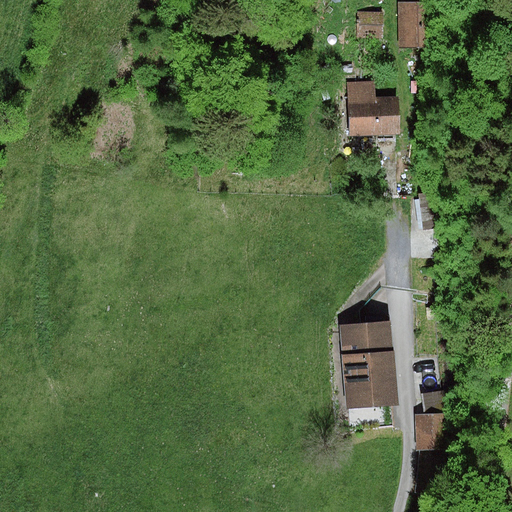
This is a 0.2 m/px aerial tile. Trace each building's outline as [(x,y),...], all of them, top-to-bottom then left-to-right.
[(434,1),(405,3),(408,43),(437,41),(434,1)] [(387,29),(387,12),(366,12),(366,29),(387,29)] [(381,81),(358,82),(360,131),(407,129),(406,98),(381,99),(381,81)] [(387,324),(343,328),(350,408),(395,404),(387,324)] [(450,414),(417,416),(420,450),(453,448),(450,414)]
